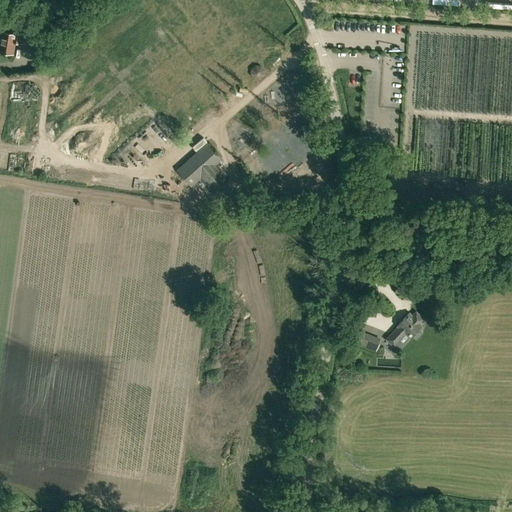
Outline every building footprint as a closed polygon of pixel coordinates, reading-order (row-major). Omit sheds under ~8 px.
[(25,26),(20,25),(21,20),(14,19),(11,33),(2,32),(0,42),(0,51),(13,54),(15,42),(22,43),(25,26)] [(259,77),(263,74),(263,70),(260,67),(256,67),(253,69),(252,74),(255,77),(259,77)] [(178,171),(191,185),(190,185),(191,185),(200,177),(214,192),(229,179),(215,164),(221,158),(208,144),(208,143),(208,144),(178,170),(177,170),(178,171)] [(434,230),(419,227),(415,249),(430,251),(434,230)] [(390,283),(398,284),(397,293),(422,296),(423,287),(407,285),(408,276),(392,274),(390,283)] [(416,312),(412,316),(409,313),(398,325),(398,326),(386,339),(394,346),(406,333),(411,337),(413,335),(416,338),(422,331),(419,328),(421,326),(419,324),(424,319),(416,312)] [(375,350),(380,338),(360,330),(355,342),(375,350)]
